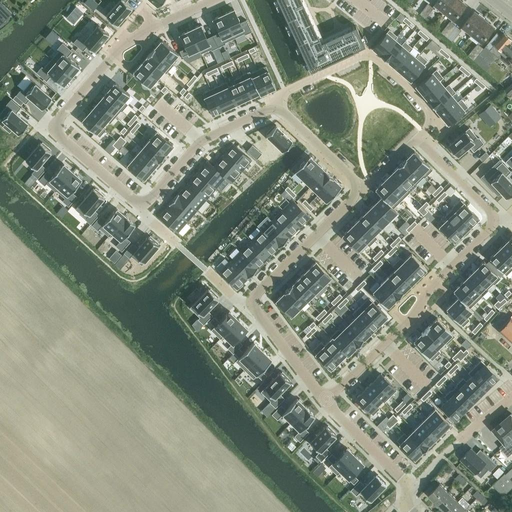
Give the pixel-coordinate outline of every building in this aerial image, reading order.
[(119,0),(106,15),(106,16),(117,25),(117,24),(131,8),(132,8),(125,2),(126,0),(119,0)] [(277,0),(281,8),(288,22),(292,32),(298,46),(301,51),(306,62),(308,67),(310,71),(322,65),(323,64),(331,61),(353,51),(364,45),(363,42),(360,36),(355,25),(351,27),(320,42),(301,0),(277,0)] [(437,0),(434,4),(443,12),(452,0),(437,0)] [(459,0),(452,0),(443,12),(451,18),(453,19),(465,4),(459,0)] [(0,23),(10,13),(0,3),(0,23)] [(427,3),(419,14),(425,18),(433,8),(427,3)] [(233,9),(223,14),(234,38),(244,33),(244,35),(251,31),(246,20),(240,23),(233,9)] [(462,26),(471,34),(483,19),(474,11),(462,26)] [(223,14),(213,19),(219,32),(213,35),(218,47),(225,44),(224,42),(234,38),(223,14)] [(483,19),(471,34),(481,42),(493,26),(483,19)] [(449,21),(440,32),(446,37),(455,25),(449,21)] [(78,36),(73,42),(83,51),(87,45),(94,51),(108,34),(109,34),(98,25),(83,41),(78,36)] [(200,25),(190,30),(201,54),(211,49),(211,50),(218,47),(213,35),(206,38),(200,25)] [(455,25),(446,37),(451,41),(460,30),(455,25)] [(190,30),(179,34),(186,48),(179,51),(182,56),(188,53),(189,54),(198,49),(200,54),(201,54),(190,30)] [(387,32),(372,49),(380,55),(397,36),(389,30),(387,32)] [(397,36),(380,55),(387,61),(405,42),(404,41),(406,39),(400,33),(397,37),(397,36)] [(485,45),(478,53),(492,64),(498,57),(509,66),(510,67),(511,65),(511,45),(509,43),(511,40),(503,33),(493,44),(494,45),(490,49),(485,45)] [(162,40),(154,48),(173,65),(174,64),(171,62),(178,54),(162,40)] [(431,40),(426,46),(440,58),(442,55),(445,52),(441,48),(431,40)] [(405,42),(387,61),(395,68),(412,48),(405,42)] [(59,50),(51,59),(71,76),(79,67),(73,61),(70,59),(67,56),(72,51),(62,43),(57,49),(59,50)] [(477,43),(467,55),(472,59),(482,48),(477,43)] [(154,48),(147,57),(166,73),(173,65),(154,48)] [(412,48),(395,68),(402,74),(419,54),(416,57),(409,52),(412,48)] [(419,54),(402,74),(410,81),(424,64),(427,61),(419,54)] [(147,57),(140,65),(156,79),(163,71),(166,73),(147,57)] [(41,66),(36,72),(46,81),(51,75),(54,78),(61,84),(63,86),(63,85),(71,76),(51,59),(43,68),(41,66)] [(140,65),(133,73),(149,87),(156,79),(140,65)] [(265,66),(257,70),(267,91),(275,88),(276,88),(267,70),(265,66)] [(436,69),(416,87),(422,94),(442,77),(436,69)] [(249,71),(260,95),(267,91),(257,70),(250,73),(249,71)] [(249,71),(241,75),(251,97),(258,93),(259,95),(260,95),(249,71)] [(241,76),(234,80),(243,100),(251,97),(241,75),(241,76)] [(442,77),(422,94),(428,102),(443,89),(449,85),(448,84),(445,87),(439,81),(443,78),(442,77)] [(226,82),(236,104),(243,100),(234,80),(233,80),(235,83),(228,86),(226,82)] [(21,89),(16,95),(25,104),(30,99),(30,98),(42,108),(42,109),(43,108),(43,107),(44,108),(51,100),(50,99),(51,98),(51,97),(35,83),(31,81),(23,91),(21,89)] [(511,81),(503,89),(509,95),(511,92),(511,81)] [(115,82),(109,89),(127,105),(128,104),(124,101),(129,95),(115,82)] [(226,82),(218,86),(228,107),(236,104),(226,82)] [(218,86),(211,89),(221,111),(228,107),(218,86)] [(109,89),(103,95),(122,111),(127,105),(109,89)] [(211,89),(202,93),(213,115),(221,111),(211,89)] [(443,89),(428,102),(434,109),(449,96),(443,89)] [(455,92),(435,109),(441,116),(461,99),(457,102),(452,95),(455,92)] [(103,95),(98,102),(115,117),(120,111),(121,111),(122,111),(103,95)] [(7,106),(0,113),(0,118),(2,120),(6,123),(3,127),(9,132),(12,129),(18,134),(19,134),(20,133),(21,133),(27,125),(27,124),(28,123),(27,123),(16,112),(20,107),(11,99),(6,105),(7,106)] [(461,99),(441,116),(447,124),(468,107),(461,99)] [(98,102),(92,108),(110,123),(115,117),(98,102)] [(490,105),(484,110),(494,122),(500,116),(490,105)] [(92,108),(87,114),(105,130),(102,127),(102,126),(107,121),(109,123),(110,123),(92,108)] [(87,114),(81,121),(99,137),(105,130),(87,114)] [(267,134),(266,136),(282,151),(292,141),(292,140),(287,136),(283,132),(276,126),(276,125),(274,126),(274,127),(273,126),(266,133),(267,134)] [(469,128),(447,146),(449,147),(448,148),(455,156),(455,155),(457,156),(469,146),(473,152),(483,143),(478,137),(477,138),(469,128)] [(156,131),(148,140),(165,154),(173,146),(156,131)] [(148,140),(141,148),(158,162),(165,154),(148,140)] [(26,159),(25,160),(35,168),(31,173),(37,178),(46,168),(41,164),(40,164),(50,152),(51,152),(50,151),(49,150),(50,150),(42,143),(41,144),(41,143),(40,142),(40,143),(26,159)] [(232,144),(223,155),(241,171),(251,160),(232,144)] [(252,145),(247,151),(256,159),(261,153),(252,145)] [(141,148),(134,156),(151,171),(158,162),(141,148)] [(414,151),(406,159),(423,177),(424,178),(432,170),(429,166),(414,151)] [(485,152),(479,158),(481,161),(488,155),(485,152)] [(223,155),(213,166),(225,177),(231,182),(241,171),(223,155)] [(134,156),(127,165),(144,179),(151,171),(134,156)] [(309,156),(294,171),(302,179),(317,163),(309,156)] [(406,159),(399,165),(416,183),(423,177),(406,159)] [(207,161),(197,172),(215,188),(216,187),(224,178),(225,177),(213,166),(207,161)] [(498,169),(488,179),(501,193),(506,198),(507,197),(508,197),(511,193),(511,183),(505,176),(510,172),(502,162),(496,168),(498,169)] [(47,171),(39,180),(44,185),(46,184),(55,191),(72,171),(63,164),(63,163),(57,170),(55,172),(52,175),(47,171)] [(317,163),(302,179),(310,187),(325,171),(317,163)] [(398,166),(391,173),(409,192),(417,184),(416,183),(399,165),(398,166)] [(72,171),(55,191),(55,192),(56,191),(65,198),(62,201),(68,206),(76,196),(71,192),(82,180),(81,179),(72,171)] [(325,171),(310,187),(318,194),(333,179),(325,171)] [(197,172),(187,183),(206,199),(215,188),(197,172)] [(391,173),(383,181),(401,200),(409,192),(391,173)] [(333,179),(318,194),(326,202),(341,186),(333,179)] [(383,181),(374,189),(381,196),(393,209),(401,200),(383,181)] [(187,183),(178,194),(197,210),(197,209),(198,210),(202,213),(210,204),(206,201),(205,200),(206,199),(187,183)] [(79,205),(75,209),(85,218),(84,219),(90,224),(99,214),(94,210),(93,210),(103,198),(104,198),(103,197),(102,196),(103,196),(95,189),(95,190),(94,189),(93,188),(93,189),(79,205)] [(169,205),(187,221),(197,210),(178,194),(173,199),(169,205)] [(381,196),(374,204),(389,219),(397,212),(393,209),(381,196)] [(460,199),(451,207),(452,208),(470,226),(478,218),(460,199)] [(292,200),(282,210),(299,228),(309,217),(292,200)] [(374,204),(366,212),(381,227),(389,219),(374,204)] [(168,205),(159,216),(177,232),(187,221),(169,205),(168,205)] [(100,216),(92,225),(98,230),(99,228),(108,236),(125,216),(117,209),(116,208),(105,220),(100,216)] [(452,208),(445,216),(447,218),(462,234),(470,226),(452,208)] [(282,210),(271,220),(289,238),(299,228),(282,210)] [(366,212),(358,219),(374,235),(381,227),(366,212)] [(125,216),(108,236),(109,237),(111,233),(112,233),(120,240),(120,241),(116,246),(122,251),(130,241),(124,237),(127,234),(129,231),(135,225),(125,216)] [(447,218),(439,226),(454,242),(462,234),(447,218)] [(358,219),(350,227),(365,243),(369,246),(377,238),(374,235),(358,219)] [(271,220),(261,230),(278,248),(289,238),(271,220)] [(350,227),(342,235),(357,251),(365,243),(350,227)] [(261,230),(251,241),(268,258),(278,248),(261,230)] [(132,243),(124,253),(130,258),(131,256),(141,265),(144,262),(158,246),(159,245),(158,244),(157,244),(158,243),(150,236),(149,237),(148,236),(147,236),(137,248),(137,247),(132,243)] [(511,244),(508,240),(502,246),(511,256),(511,244)] [(251,241),(240,251),(258,268),(268,258),(251,241)] [(511,256),(502,246),(496,252),(509,265),(511,262),(511,256)] [(240,251),(230,261),(247,278),(248,279),(258,268),(240,251)] [(496,252),(489,258),(506,275),(511,269),(511,268),(509,265),(496,252)] [(411,254),(403,262),(418,277),(426,269),(411,254)] [(400,258),(392,266),(395,269),(411,285),(418,277),(403,262),(400,258)] [(230,261),(220,271),(237,289),(247,278),(230,261)] [(483,261),(477,267),(494,284),(500,278),(483,261)] [(315,262),(307,270),(322,285),(330,277),(315,262)] [(477,267),(471,273),(488,290),(487,289),(493,284),(493,285),(494,284),(477,267)] [(395,269),(388,277),(403,292),(411,285),(395,269)] [(307,270),(299,277),(315,293),(322,285),(307,270)] [(471,273),(465,279),(482,296),(488,290),(471,273)] [(299,277),(292,285),(307,300),(315,293),(299,277)] [(388,277),(380,284),(395,300),(403,292),(388,277)] [(465,279),(459,285),(476,302),(482,296),(465,279)] [(348,280),(343,285),(347,289),(352,284),(348,280)] [(380,284),(372,292),(387,308),(395,300),(380,284)] [(284,293),(299,308),(307,300),(292,285),(291,285),(284,292),(284,293)] [(459,285),(453,291),(458,297),(470,308),(476,302),(459,285)] [(208,289),(190,308),(199,317),(198,319),(203,324),(212,315),(207,310),(218,299),(217,297),(218,296),(210,289),(209,290),(208,289)] [(284,293),(276,301),(291,316),(299,308),(284,293)] [(458,297),(452,303),(469,320),(466,316),(472,310),(470,308),(458,297)] [(368,298),(360,306),(379,324),(387,316),(385,315),(368,298)] [(452,303),(446,309),(462,326),(469,320),(452,303)] [(360,306),(352,313),(355,317),(371,332),(379,324),(360,306)] [(214,317),(209,321),(214,326),(211,330),(220,339),(223,336),(223,335),(238,320),(229,311),(228,312),(219,322),(214,317)] [(511,315),(498,331),(511,343),(511,315)] [(355,317),(348,324),(363,340),(371,332),(355,317)] [(429,326),(428,326),(444,342),(446,344),(454,336),(452,333),(437,318),(429,326)] [(238,320),(223,335),(223,336),(231,344),(227,348),(233,353),(238,348),(242,344),(237,339),(247,329),(238,320)] [(348,324),(341,331),(356,347),(363,340),(348,324)] [(428,326),(421,333),(437,349),(444,342),(428,326)] [(338,329),(330,337),(331,338),(346,354),(347,355),(355,347),(356,347),(341,331),(338,329)] [(421,334),(413,342),(431,360),(440,352),(437,349),(421,333),(421,334)] [(331,338),(324,345),(339,361),(346,354),(331,338)] [(238,348),(233,353),(239,358),(235,361),(244,370),(263,351),(254,342),(243,353),(238,348)] [(320,342),(312,350),(330,369),(339,361),(324,345),(320,342)] [(263,351),(244,370),(253,379),(257,375),(262,380),(266,375),(261,370),(272,360),(263,351)] [(481,360),(474,367),(491,384),(497,377),(481,360)] [(474,367),(468,373),(471,376),(484,390),(491,384),(474,367)] [(280,372),(260,392),(270,401),(269,402),(275,407),(284,398),(279,393),(290,382),(289,380),(289,379),(282,372),(281,373),(280,372)] [(380,374),(374,380),(390,396),(396,390),(380,374)] [(471,376),(465,382),(478,396),(484,390),(471,376)] [(461,379),(456,385),(457,385),(473,402),(478,396),(465,382),(461,379)] [(374,380),(368,386),(384,402),(390,396),(374,380)] [(457,385),(451,391),(467,407),(473,402),(457,385)] [(368,386),(362,392),(379,409),(379,408),(376,405),(381,400),(384,402),(368,386)] [(451,391),(445,397),(448,399),(461,413),(467,407),(451,391)] [(362,392),(356,398),(372,415),(379,409),(362,392)] [(281,405),(272,414),(277,419),(282,414),(291,422),(306,407),(297,398),(286,410),(281,405)] [(448,399),(441,406),(455,419),(461,413),(448,399)] [(306,407),(291,422),(299,431),(294,436),(299,441),(309,432),(304,427),(315,416),(306,407)] [(434,409),(427,416),(443,431),(449,424),(434,409)] [(511,414),(511,413),(502,421),(511,432),(511,414)] [(427,416),(420,423),(436,438),(443,431),(427,416)] [(511,432),(502,421),(493,429),(504,442),(499,447),(508,457),(511,453),(511,432)] [(420,423),(414,430),(429,445),(436,438),(420,423)] [(326,425),(310,442),(319,451),(315,456),(321,461),(330,452),(325,447),(336,435),(334,434),(335,433),(328,426),(327,427),(326,425)] [(414,430),(407,436),(422,452),(429,445),(414,430)] [(403,433),(396,440),(415,459),(422,452),(407,436),(403,433)] [(331,454),(327,458),(332,463),(328,467),(337,475),(340,471),(355,456),(347,448),(336,458),(331,454)] [(471,448),(461,459),(476,474),(484,465),(490,471),(497,464),(483,451),(479,456),(471,448)] [(355,456),(340,471),(348,479),(353,483),(358,479),(352,474),(363,464),(355,456)] [(499,467),(493,474),(498,478),(504,471),(499,467)] [(505,473),(493,485),(488,490),(490,492),(495,487),(503,496),(511,487),(511,480),(510,478),(511,477),(511,468),(506,474),(505,473)] [(359,481),(350,490),(356,495),(360,491),(370,500),(386,484),(385,483),(386,482),(378,474),(377,475),(376,474),(365,486),(359,481)] [(429,494),(438,503),(449,491),(440,483),(429,494)] [(449,491),(438,503),(447,511),(458,500),(449,491)] [(481,502),(481,501),(484,504),(488,500),(481,494),(477,498),(481,502)] [(458,500),(447,511),(463,511),(467,509),(458,500)]
